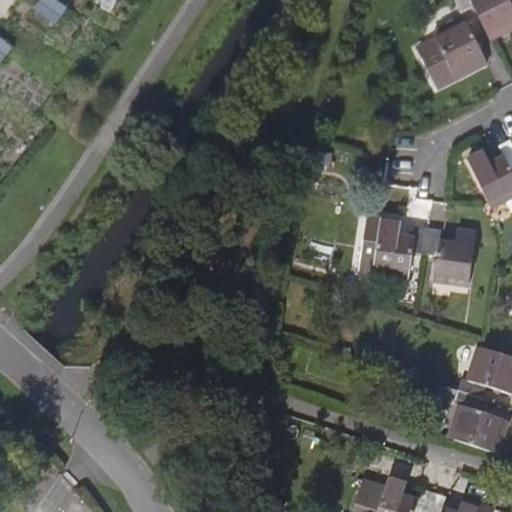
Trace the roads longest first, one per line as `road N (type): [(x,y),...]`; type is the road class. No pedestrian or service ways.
road 1 (unclassified): [(0,283),(30,252),(198,0)]
road 2 (residential): [(511,478),(277,403)]
road 3 (residential): [(511,106),(430,147),(423,189)]
